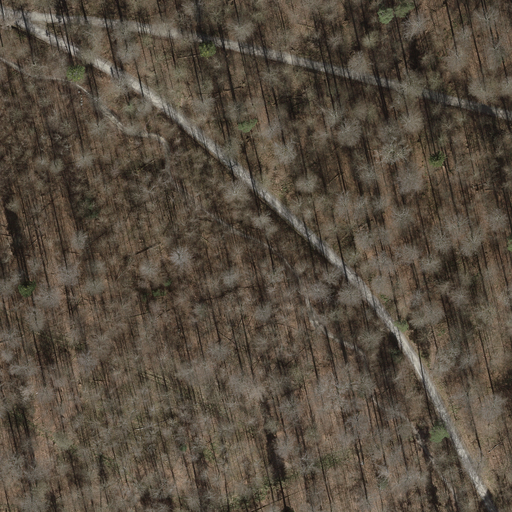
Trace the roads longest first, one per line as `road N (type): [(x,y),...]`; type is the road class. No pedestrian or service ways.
road 1 (track): [(494,511),(410,348),(357,281),(154,99),(0,9)]
road 2 (track): [(0,15),(177,33),(511,115)]
